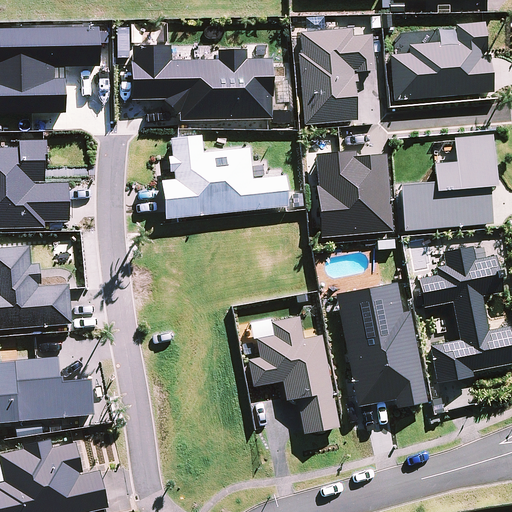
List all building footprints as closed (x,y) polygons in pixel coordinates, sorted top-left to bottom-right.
[(491,89),(484,16),(458,19),(459,36),(411,41),(411,49),(392,51),(397,99),(491,89)] [(98,28),(0,29),(0,115),(64,114),(64,78),(57,79),(58,69),(98,67),(98,28)] [(299,55),(297,55),(303,124),(356,120),(353,91),(356,91),(355,75),(353,75),(352,71),(354,71),(355,73),(374,71),(370,35),(352,37),(351,30),(298,34),(299,55)] [(269,117),(269,111),(269,55),(244,54),(244,43),(220,43),(220,56),(168,56),(168,39),(135,39),(134,91),(168,91),(168,116),(269,117)] [(496,177),(492,129),(453,132),(455,155),(431,157),(432,174),(400,176),(404,225),(491,218),(488,178),(496,177)] [(0,220),(60,222),(60,216),(68,216),(68,178),(45,177),(46,135),(25,134),(25,143),(0,142),(0,220)] [(159,181),(163,219),(287,207),(283,176),(252,179),(248,149),(202,153),(200,136),(168,138),(171,156),(165,157),(168,173),(172,172),(173,180),(159,181)] [(317,186),(314,186),(319,238),(392,232),(384,155),(355,157),(353,151),(314,155),(317,186)] [(28,259),(27,241),(0,242),(0,324),(69,321),(66,277),(39,279),(38,258),(28,259)] [(458,339),(429,345),(435,384),(472,376),(471,371),(511,363),(511,353),(505,327),(488,331),(480,297),(501,293),(493,256),(473,260),(471,246),(442,252),(444,266),(434,266),(436,276),(415,279),(422,308),(450,303),(458,339)] [(426,407),(424,396),(408,310),(401,311),(395,276),(339,286),(360,407),(395,401),(397,412),(426,407)] [(303,336),(299,313),(274,318),(277,330),(259,334),(262,352),(251,354),(256,380),(282,375),(286,395),(296,393),(303,428),(337,421),(320,332),(303,336)] [(0,421),(91,414),(89,379),(60,382),(60,376),(58,376),(56,357),(0,361),(0,421)] [(0,511),(84,511),(107,507),(98,471),(82,474),(74,442),(51,448),(49,439),(21,445),(21,448),(0,453),(0,467),(3,482),(0,482),(0,511)]
